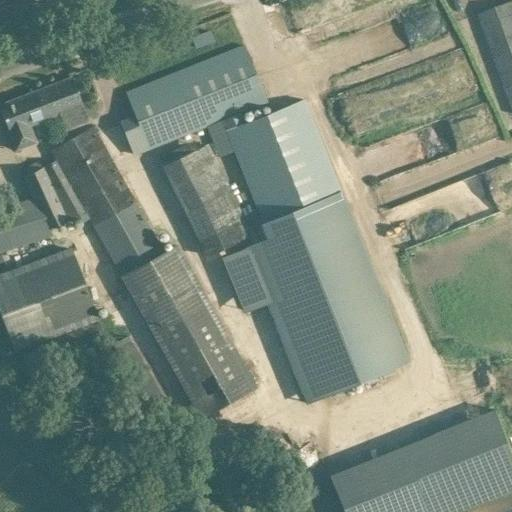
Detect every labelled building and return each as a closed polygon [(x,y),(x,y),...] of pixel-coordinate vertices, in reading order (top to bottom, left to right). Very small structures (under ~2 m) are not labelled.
[(0,0),(0,8),(14,0),(0,0)] [(511,106),(511,0),(478,13),(511,106)] [(192,37),(196,46),(212,39),(209,30),(192,37)] [(120,121),(128,140),(133,154),(221,120),(262,224),(269,242),(246,251),(266,302),(293,368),(292,368),(306,403),(408,363),(340,193),(304,100),(244,123),(239,112),(266,102),(251,64),(244,46),(127,92),(136,115),(120,121)] [(87,121),(71,77),(0,104),(0,111),(5,124),(16,150),(35,142),(29,125),(61,113),(67,129),(87,121)] [(157,242),(92,126),(50,150),(56,161),(23,177),(32,196),(47,230),(85,212),(118,270),(201,419),(255,388),(175,243),(163,251),(156,242),(157,242)] [(206,142),(163,161),(203,252),(246,233),(206,142)] [(32,196),(0,210),(13,248),(47,230),(32,196)] [(0,251),(13,248),(0,210),(0,209),(0,251)] [(0,313),(14,350),(96,319),(70,249),(0,275),(0,313)] [(266,302),(246,251),(224,260),(244,311),(266,302)] [(511,441),(500,408),(330,470),(345,511),(455,511),(511,491),(511,441)]
